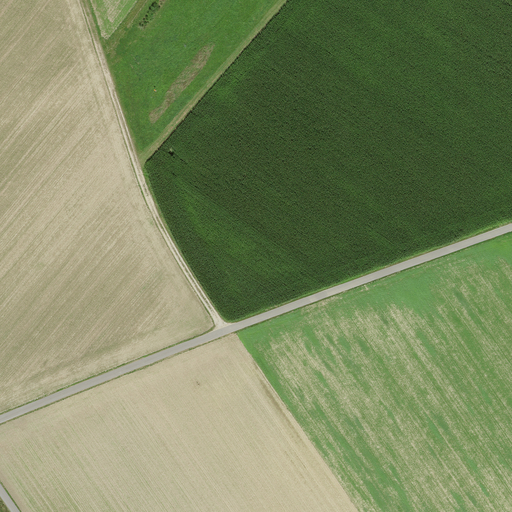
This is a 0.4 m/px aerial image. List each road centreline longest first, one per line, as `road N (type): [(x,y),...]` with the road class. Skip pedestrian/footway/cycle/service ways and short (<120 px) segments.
road 1 (track): [(511,235),(0,420)]
road 2 (track): [(77,0),(149,216),(224,339)]
